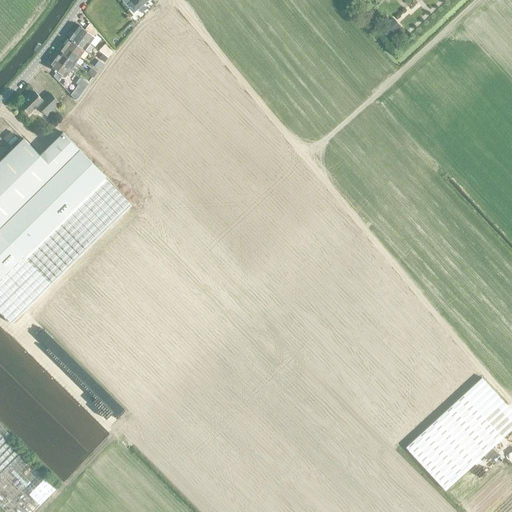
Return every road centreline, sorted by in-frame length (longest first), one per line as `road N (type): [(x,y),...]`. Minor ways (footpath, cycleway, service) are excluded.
road 1 (track): [(511,405),(173,0)]
road 2 (track): [(306,159),(479,0)]
road 3 (unclassified): [(0,97),(82,0)]
